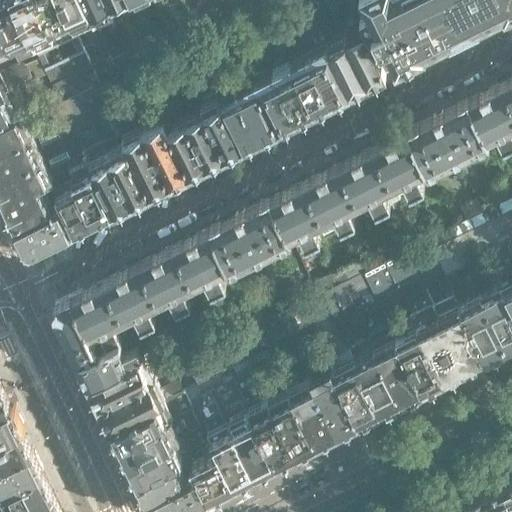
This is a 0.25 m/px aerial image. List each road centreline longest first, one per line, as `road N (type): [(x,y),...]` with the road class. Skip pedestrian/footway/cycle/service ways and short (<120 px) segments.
road 1 (residential): [(11,298),(511,47)]
road 2 (tertiary): [(511,382),(244,511)]
road 3 (residential): [(111,511),(11,298)]
road 4 (residential): [(11,298),(5,331),(91,511)]
road 5 (tertiary): [(345,511),(511,426)]
